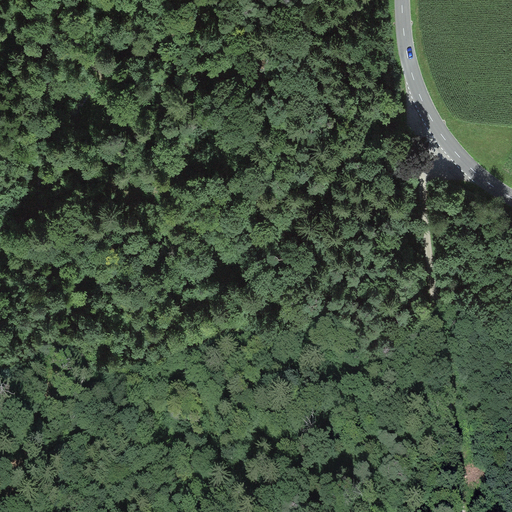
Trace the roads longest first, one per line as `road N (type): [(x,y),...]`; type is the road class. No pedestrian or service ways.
road 1 (track): [(470,511),(433,127)]
road 2 (track): [(174,311),(162,105),(184,0)]
road 3 (tertiary): [(511,200),(433,127),(404,0)]
road 4 (track): [(403,511),(445,279)]
